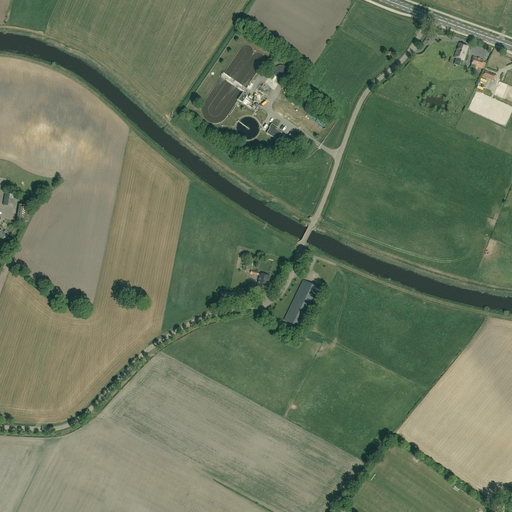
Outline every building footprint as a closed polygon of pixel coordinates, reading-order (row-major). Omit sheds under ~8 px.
[(472,55),(466,54),(469,47),(459,43),(454,57),(464,61),(464,59),(470,61),(472,55)] [(484,70),(486,64),(483,63),(483,61),(473,57),(471,64),(476,65),(475,67),(484,70)] [(493,74),(488,72),(484,71),(482,76),(494,81),(496,74),(493,73),(493,74)] [(243,93),(238,100),(247,106),(250,108),(251,107),(256,110),(258,107),(245,99),(247,96),(243,93)] [(267,134),(277,141),(282,133),(275,128),(275,127),(273,125),(267,134)] [(3,206),(13,207),(15,195),(5,193),(3,206)] [(28,206),(19,205),(17,220),(25,222),(26,221),(29,221),(30,212),(27,212),(28,206)] [(0,234),(4,239),(8,235),(3,230),(0,232),(0,234)] [(259,274),(258,283),(261,284),(262,282),(269,284),(270,276),(259,274)] [(302,329),(321,289),(303,280),(284,320),(302,329)] [(267,291),(269,284),(262,282),(261,284),(258,283),(256,289),(267,291)] [(235,304),(236,294),(218,292),(217,302),(235,304)]
